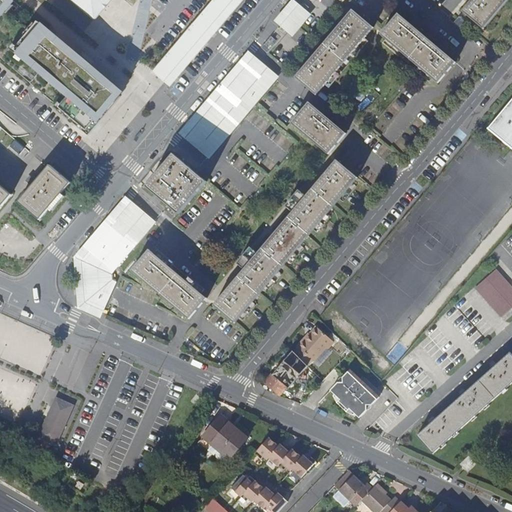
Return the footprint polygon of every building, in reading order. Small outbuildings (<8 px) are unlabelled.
[(14,3),(10,0),(0,0),(0,59),(87,133),(121,94),(39,24),(32,33),(20,23),(19,24),(6,13),(14,3)] [(67,0),(93,21),(111,0),(67,0)] [(244,0),(213,0),(153,72),(171,87),(244,0)] [(472,0),(463,11),(483,29),(507,0),(472,0)] [(297,4),(280,25),(290,33),(307,12),(297,4)] [(295,78),(316,96),(374,28),(353,10),(295,78)] [(456,62),(398,14),(381,35),(439,83),(456,62)] [(275,76),(253,57),(216,101),(185,138),(207,157),(275,76)] [(511,99),(487,128),(511,148),(511,99)] [(346,133),(310,102),(292,123),(328,154),(346,133)] [(175,155),(147,187),(179,215),(207,182),(175,155)] [(357,178),(336,160),(215,305),(236,324),(357,178)] [(71,183),(50,165),(19,202),(40,220),(71,183)] [(0,208),(11,195),(0,185),(0,208)] [(111,275),(155,223),(131,202),(81,260),(85,303),(103,311),(116,282),(113,281),(111,275)] [(25,235),(22,233),(23,232),(23,231),(23,230),(22,229),(15,223),(14,222),(13,222),(12,223),(11,223),(0,236),(0,253),(15,266),(17,266),(18,266),(19,265),(26,256),(27,255),(27,254),(27,253),(27,252),(28,249),(30,250),(31,250),(32,249),(37,244),(37,243),(37,241),(36,240),(28,234),(27,234),(26,234),(25,235)] [(149,250),(131,271),(190,319),(207,298),(149,250)] [(511,286),(496,269),(476,287),(502,317),(511,307),(511,286)] [(326,348),(332,341),(315,326),(298,347),(299,348),(295,353),(306,365),(312,359),(313,360),(324,347),(326,348)] [(295,353),(293,350),(284,361),(285,362),(282,365),(281,364),(273,374),(271,374),(264,383),(280,396),(286,389),(287,390),(308,366),(306,365),(295,353)] [(432,453),(511,383),(511,354),(417,436),(432,453)] [(350,369),(342,377),(338,382),(330,390),(340,399),(338,401),(348,410),(350,409),(359,417),(379,397),(350,369)] [(56,400),(39,440),(56,448),(73,407),(56,400)] [(136,443),(155,457),(168,440),(186,415),(167,401),(154,418),(136,443)] [(231,459),(248,437),(220,416),(203,438),(231,459)] [(269,438),(254,453),(261,459),(263,457),(266,459),(268,458),(277,448),(273,445),(275,443),(269,438)] [(287,445),(285,448),(280,444),(279,446),(277,448),(268,458),(277,466),(278,465),(292,450),(287,445)] [(291,469),(300,460),(302,458),(298,455),(292,450),(278,465),(283,470),(286,467),(290,471),(291,469)] [(310,457),(308,459),(304,456),(302,458),(300,460),(291,469),(301,478),(316,462),(310,457)] [(468,471),(476,464),(469,457),(461,464),(468,471)] [(354,475),(348,471),(333,486),(328,492),(339,503),(345,497),(355,507),(361,501),(373,488),(367,483),(365,486),(359,481),(354,475)] [(251,476),(249,478),(245,474),(243,476),(232,488),(242,497),(257,481),(251,476)] [(266,489),(262,485),(257,481),(242,497),(247,501),(249,499),(253,502),(254,500),(264,491),(266,489)] [(376,485),(386,494),(387,493),(377,484),(376,485)] [(373,488),(361,501),(372,511),(390,511),(397,505),(392,500),(386,494),(376,485),(373,488)] [(274,488),(272,491),(268,487),(266,489),(264,491),(254,500),(264,509),(279,493),(274,488)] [(272,511),(279,511),(287,504),(289,502),(284,498),(279,493),(264,509),(267,511),(272,511),(273,511),(272,511)] [(397,505),(400,502),(400,501),(396,496),(392,500),(397,505)] [(228,511),(212,498),(203,508),(207,511),(228,511)] [(397,505),(390,511),(415,511),(410,507),(408,509),(400,502),(397,505)]
